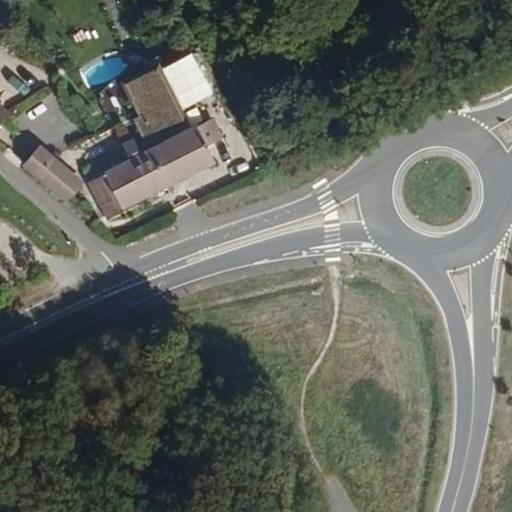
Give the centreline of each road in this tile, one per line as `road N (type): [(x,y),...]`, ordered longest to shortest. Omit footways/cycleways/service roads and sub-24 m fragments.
road 1 (secondary): [(375,171),(179,265)]
road 2 (secondary): [(179,265),(335,234),(385,233)]
road 3 (residential): [(0,157),(136,281)]
road 4 (secondary): [(0,346),(136,281)]
road 5 (secondary): [(452,511),(475,408),(475,363)]
road 6 (secondary): [(475,363),(491,236)]
